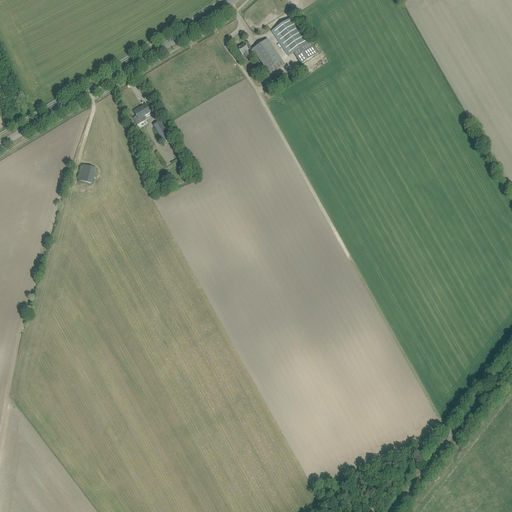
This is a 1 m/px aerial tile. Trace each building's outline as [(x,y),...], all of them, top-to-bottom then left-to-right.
[(293,53),(301,65),(318,54),(310,42),(293,17),(271,31),(288,56),(293,53)] [(244,44),(237,49),(240,53),(241,55),(244,54),(247,59),(251,56),(255,53),(267,71),(274,66),(281,61),(282,61),(270,44),(268,40),(252,50),(253,50),(249,52),(248,51),(248,50),(244,44)] [(145,116),(151,112),(146,104),(134,112),(136,115),(136,116),(133,118),(137,125),(147,120),(145,116)] [(153,125),(163,142),(170,138),(160,121),(153,125)] [(78,181),(92,185),(97,169),(82,164),(78,181)]
